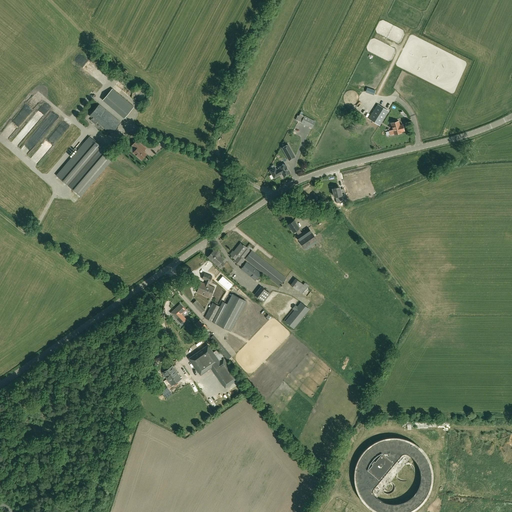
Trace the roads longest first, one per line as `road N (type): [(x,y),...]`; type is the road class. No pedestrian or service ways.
road 1 (tertiary): [(0,385),(298,181),(511,116)]
road 2 (track): [(341,496),(331,496),(359,448),(401,433),(436,460),(438,490),(425,511)]
